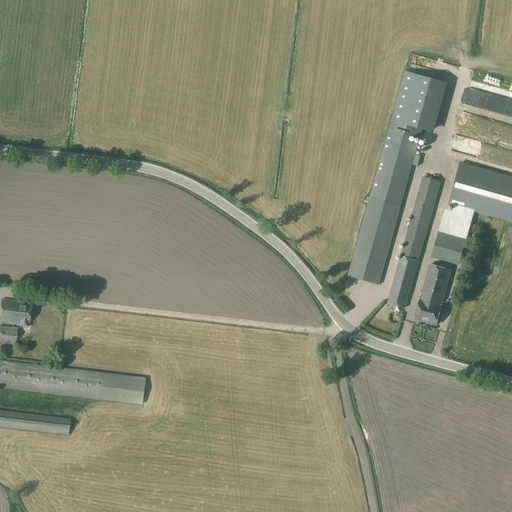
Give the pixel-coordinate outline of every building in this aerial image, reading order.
[(440,90),(430,148),(442,150),(447,123),(452,124),(458,93),(440,90)] [(511,129),(465,117),(461,131),(489,139),(484,161),(511,168),(511,129)] [(419,144),(388,136),(370,199),(401,208),(419,144)] [(511,177),(460,162),(448,205),(511,222),(511,177)] [(421,183),(387,304),(406,309),(439,188),(421,183)] [(348,276),(379,285),(401,208),(370,199),(348,276)] [(429,250),(427,257),(454,263),(455,256),(429,250)] [(420,300),(415,319),(436,325),(441,306),(442,306),(452,270),(429,264),(419,300),(420,300)] [(28,324),(31,303),(1,300),(0,309),(0,321),(20,323),(19,326),(27,327),(27,324),(28,324)] [(0,343),(16,345),(18,328),(0,326),(0,343)] [(0,361),(0,388),(141,405),(145,378),(0,361)] [(0,411),(0,427),(68,436),(70,419),(0,411)]
